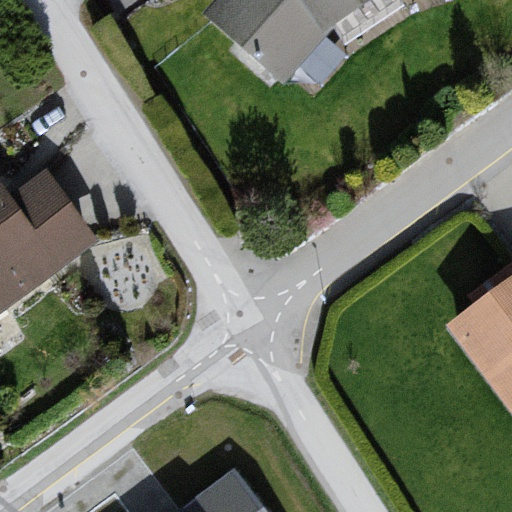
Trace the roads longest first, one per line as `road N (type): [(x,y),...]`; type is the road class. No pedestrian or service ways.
road 1 (residential): [(40,0),(251,330)]
road 2 (residential): [(511,132),(251,330)]
road 3 (residential): [(251,330),(0,510)]
road 4 (residential): [(251,330),(368,511)]
